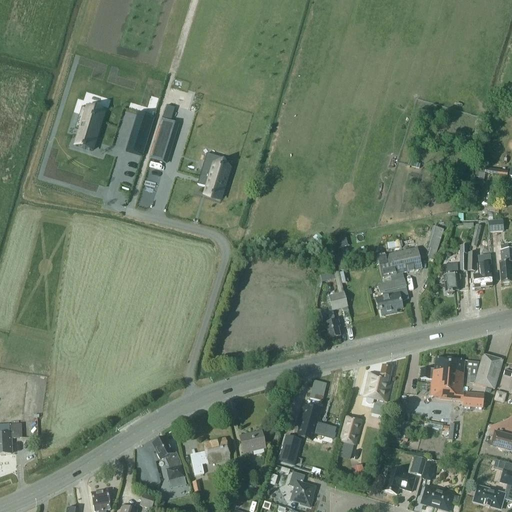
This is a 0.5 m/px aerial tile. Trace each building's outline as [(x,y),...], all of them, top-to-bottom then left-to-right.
[(81,107),(75,128),(81,130),(75,147),(92,152),(101,121),(103,114),(87,109),(81,107)] [(139,114),(127,152),(143,157),(155,119),(139,114)] [(176,123),(161,119),(156,134),(171,139),(176,123)] [(199,178),(197,185),(207,188),(205,195),(211,197),(211,198),(213,199),(213,198),(220,200),(229,171),(231,163),(232,162),(230,162),(224,160),(222,159),(216,157),(214,157),(208,155),(207,154),(206,156),(204,162),(204,164),(202,170),(201,171),(199,178)] [(483,168),(482,173),(507,177),(507,172),(483,168)] [(488,222),(489,234),(503,233),(501,221),(488,222)] [(471,247),(476,248),(481,227),(475,226),(471,247)] [(429,249),(427,257),(434,260),(444,230),(433,227),(426,248),(429,249)] [(347,237),(332,240),(335,250),(350,246),(347,237)] [(511,250),(507,250),(507,245),(500,246),(500,251),(502,264),(499,264),(500,284),(511,283),(510,263),(511,263),(511,250)] [(381,279),(390,277),(391,283),(376,286),(378,295),(383,293),(384,298),(374,300),(377,309),(379,309),(381,316),(395,313),(394,311),(401,310),(400,304),(407,300),(404,289),(401,274),(421,270),(417,249),(376,258),(381,279)] [(459,282),(460,281),(460,277),(458,275),(457,275),(456,267),(442,269),(443,277),(445,294),(446,294),(448,296),(451,295),(453,293),(454,293),(454,292),(458,292),(457,282),(459,282)] [(473,276),(474,289),(491,287),(490,274),(489,274),(488,268),(477,269),(478,275),(473,276)] [(325,325),(328,340),(339,337),(337,329),(339,328),(338,321),(335,322),(332,311),(347,308),(343,293),(328,297),(331,308),(328,309),(329,312),(321,314),(323,325),(325,325)] [(503,362),(482,356),(474,385),(494,391),(503,362)] [(463,402),(462,407),(462,409),(482,410),(483,396),(461,394),(463,362),(435,360),(434,371),(433,371),(433,372),(429,372),(429,371),(421,370),(420,380),(432,381),(430,397),(439,398),(439,400),(463,402)] [(361,397),(386,403),(391,385),(388,384),(392,369),(382,367),(380,377),(367,374),(361,397)] [(305,408),(298,437),(312,441),(314,433),(325,436),(327,427),(317,424),(320,412),(305,408)] [(339,443),(335,456),(348,460),(350,452),(352,452),(353,446),(356,447),(362,421),(345,417),(339,443)] [(10,440),(22,439),(21,425),(9,426),(10,435),(0,435),(0,455),(11,454),(10,440)] [(490,447),(511,452),(511,436),(494,432),(490,447)] [(264,449),(261,434),(240,438),(244,457),(251,455),(250,452),(264,449)] [(286,438),(280,462),(295,466),(301,442),(286,438)] [(164,459),(168,466),(169,469),(166,470),(169,482),(184,478),(181,466),(180,463),(175,453),(173,454),(170,449),(164,439),(153,445),(158,455),(157,455),(160,461),(164,459)] [(224,441),(205,445),(207,452),(191,455),(195,476),(204,474),(202,465),(228,459),(224,441)] [(413,474),(421,477),(426,461),(417,459),(413,474)] [(421,480),(430,482),(435,465),(426,463),(421,480)] [(503,471),(500,483),(511,486),(511,465),(505,464),(503,471)] [(365,480),(362,470),(353,472),(355,482),(365,480)] [(382,491),(397,496),(399,489),(411,493),(415,480),(402,476),(403,475),(388,471),(388,472),(386,472),(385,472),(384,476),(385,478),(386,478),(382,491)] [(300,505),(310,508),(313,499),(311,498),(314,489),(302,485),(304,477),(292,474),(288,487),(295,489),(291,501),(300,504),(300,505)] [(192,483),(194,493),(201,492),(199,482),(192,483)] [(473,503),(500,510),(504,495),(477,488),(473,503)] [(427,489),(423,503),(447,510),(451,496),(427,489)] [(107,491),(91,494),(94,511),(105,511),(110,510),(107,491)] [(139,507),(152,511),(156,499),(143,494),(139,507)] [(262,510),(269,511),(271,504),(264,502),(262,510)]
